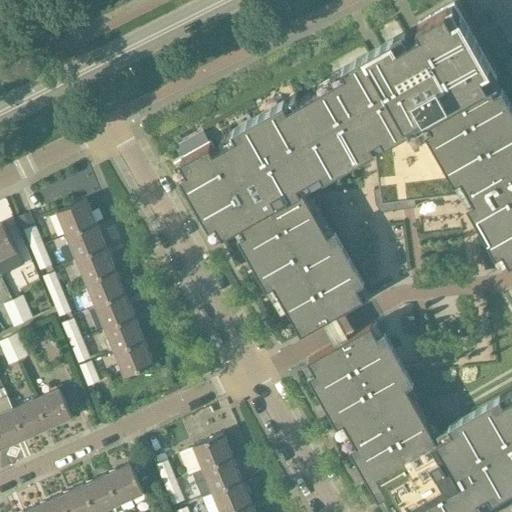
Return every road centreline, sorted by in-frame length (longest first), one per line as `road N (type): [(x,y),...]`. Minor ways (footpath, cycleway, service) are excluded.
road 1 (residential): [(252,371),(114,121)]
road 2 (residential): [(0,485),(252,371)]
road 3 (secondary): [(0,120),(238,0)]
road 4 (secondary): [(200,0),(0,103)]
road 5 (residential): [(333,511),(252,371)]
road 6 (residential): [(0,181),(114,121)]
